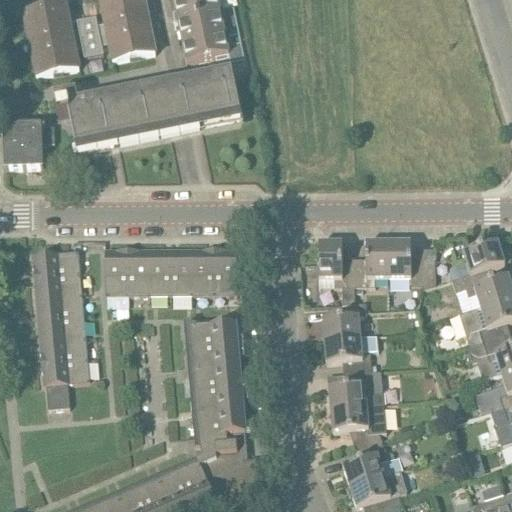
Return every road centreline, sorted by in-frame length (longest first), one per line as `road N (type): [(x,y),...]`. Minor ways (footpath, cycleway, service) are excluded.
road 1 (residential): [(312,511),(273,216)]
road 2 (unclassified): [(273,216),(0,216)]
road 3 (unclassified): [(511,210),(273,216)]
